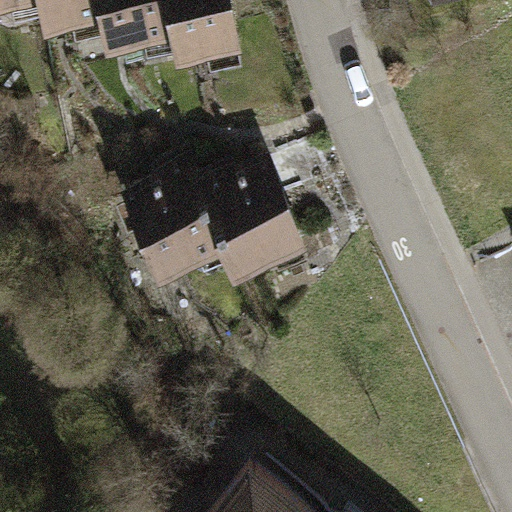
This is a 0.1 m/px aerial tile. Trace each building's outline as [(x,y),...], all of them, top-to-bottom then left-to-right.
[(104,0),(109,23),(176,11),(173,0),(104,0)] [(233,0),(173,0),(176,11),(180,36),(239,25),(233,0)] [(236,262),(305,236),(272,149),(204,176),(226,237),(236,262)] [(159,261),(226,237),(204,176),(196,156),(130,180),(159,261)] [(337,511),(253,448),(204,511),(337,511)]
